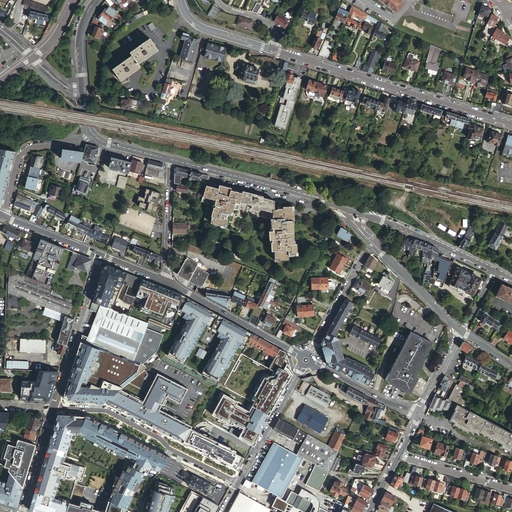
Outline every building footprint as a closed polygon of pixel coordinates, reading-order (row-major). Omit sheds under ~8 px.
[(46,13),(48,7),(28,0),(24,0),(22,5),(31,8),(36,10),(46,13)] [(403,2),(400,0),(380,0),(384,2),(384,1),(389,5),(389,6),(396,12),(403,2)] [(489,4),(485,0),(482,0),(483,1),(481,6),(478,16),(483,17),(483,15),(488,16),(490,8),(488,7),(489,4)] [(349,12),(345,22),(357,27),(359,22),(352,19),(355,13),(357,8),(352,5),(349,12)] [(214,18),(220,9),(213,6),(208,15),(209,16),(214,18)] [(251,12),(256,14),(260,8),(256,6),(255,6),(251,12)] [(110,19),(114,22),(119,16),(109,8),(107,11),(105,9),(102,13),(110,19)] [(316,13),(305,8),(303,13),(302,13),(300,18),(313,24),(315,18),(316,13)] [(334,18),(345,22),(349,12),(338,8),(334,18)] [(364,24),(365,20),(366,17),(367,14),(357,8),(355,13),(361,16),(359,22),(364,24)] [(30,11),(28,17),(35,19),(45,21),(46,21),(47,18),(49,18),(49,16),(30,11)] [(110,19),(102,13),(97,19),(108,27),(110,25),(107,22),(110,19)] [(284,27),(280,33),(284,36),(288,29),(285,27),(290,19),(279,13),(274,21),(284,27)] [(492,13),(487,23),(492,26),(493,25),(494,26),(498,17),(492,13)] [(253,20),(239,16),(237,24),(250,29),(253,20)] [(364,24),(362,28),(367,30),(367,31),(371,33),(374,25),(370,23),(370,22),(365,20),(364,24)] [(378,23),(373,34),(383,39),(385,33),(380,31),(383,24),(378,21),(378,23)] [(99,25),(91,22),(91,23),(90,26),(95,27),(91,37),(99,40),(103,30),(98,28),(98,26),(99,25)] [(496,28),(491,36),(504,44),(509,38),(503,34),(503,33),(496,28)] [(188,33),(182,31),(180,38),(184,39),(179,57),(191,61),(198,39),(192,37),(192,36),(187,35),(188,33)] [(318,33),(312,46),(319,49),(322,40),(318,38),(320,34),(318,33)] [(156,49),(148,38),(128,52),(130,55),(111,69),(119,81),(139,66),(137,63),(156,49)] [(226,48),(208,42),(206,47),(205,51),(203,57),(222,62),(226,48)] [(439,52),(430,49),(427,61),(428,62),(426,67),(429,68),(437,71),(439,64),(436,63),(439,52)] [(363,70),(371,73),(380,52),(374,50),(367,66),(365,65),(363,70)] [(408,57),(405,66),(413,68),(413,69),(417,71),(420,61),(408,57)] [(287,62),(281,60),(279,68),(285,69),(287,62)] [(398,65),(387,61),(384,69),(395,73),(398,65)] [(242,67),(237,65),(236,70),(241,72),(239,79),(254,84),(259,71),(243,65),(242,67)] [(473,80),(475,81),(477,72),(478,71),(467,68),(464,77),(469,79),(469,81),(473,82),(473,80)] [(457,76),(445,71),(442,81),(454,85),(457,76)] [(288,73),(284,72),(281,81),(285,83),(286,80),(289,82),(289,81),(292,82),(293,77),(291,76),(291,74),(288,73)] [(477,72),(475,81),(486,84),(489,75),(477,72)] [(165,77),(161,91),(167,93),(171,79),(165,77)] [(315,92),(318,82),(310,80),(307,90),(315,92)] [(318,82),(315,92),(320,94),(320,95),(323,96),(327,85),(318,82)] [(343,91),(343,90),(332,87),(330,93),(341,96),(341,97),(343,91)] [(348,89),(344,87),(343,90),(343,91),(341,97),(341,96),(340,99),(344,100),(345,98),(355,102),(359,90),(351,87),(350,91),(348,90),(348,89)] [(498,91),(488,88),(486,96),(491,98),(490,99),(496,100),(498,91)] [(395,96),(391,94),(390,98),(389,101),(393,103),(391,108),(397,111),(398,109),(403,111),(407,99),(404,98),(403,102),(394,99),(395,96)] [(122,102),(121,105),(130,107),(131,103),(137,105),(142,106),(143,105),(144,102),(138,100),(126,97),(126,98),(121,97),(120,101),(122,102)] [(372,108),(377,109),(379,102),(367,98),(364,97),(362,103),(373,106),(372,108)] [(377,109),(374,119),(376,120),(379,110),(386,112),(389,101),(390,98),(385,97),(383,103),(379,102),(377,109)] [(407,99),(403,111),(412,114),(416,104),(414,104),(415,102),(412,101),(407,99)] [(426,105),(421,104),(419,109),(430,113),(432,107),(426,105)] [(432,107),(430,113),(439,116),(441,110),(436,108),(432,107)] [(444,116),(451,118),(449,123),(455,125),(459,115),(452,113),(446,111),(444,116)] [(459,115),(455,125),(462,128),(463,122),(467,124),(469,118),(464,117),(459,115)] [(469,123),(467,130),(470,131),(467,139),(474,141),(474,139),(477,140),(477,138),(480,139),(482,138),(485,131),(483,129),(478,127),(478,126),(469,123)] [(497,145),(498,145),(502,135),(490,131),(488,139),(487,139),(486,142),(489,143),(493,144),(497,146),(497,145)] [(511,136),(508,135),(502,154),(511,156),(511,136)] [(86,144),(85,144),(83,152),(81,159),(95,162),(99,147),(86,144)] [(15,148),(0,146),(0,204),(2,203),(15,148)] [(81,159),(83,152),(62,149),(61,158),(81,161),(81,159)] [(32,156),(30,166),(40,169),(43,159),(40,158),(40,156),(34,155),(33,157),(32,156)] [(128,171),(131,162),(111,157),(109,167),(128,172),(128,171)] [(142,162),(131,160),(131,162),(128,171),(139,173),(142,162)] [(163,164),(148,160),(146,166),(165,171),(165,166),(163,164)] [(40,169),(30,166),(27,177),(38,179),(40,169)] [(164,172),(146,167),(145,173),(162,178),(164,172)] [(189,177),(190,170),(177,167),(175,169),(174,173),(180,175),(189,177)] [(61,169),(58,174),(65,178),(68,173),(61,169)] [(205,180),(206,175),(190,170),(189,177),(187,182),(191,183),(192,178),(201,181),(201,179),(205,180)] [(99,171),(95,181),(102,183),(105,173),(99,171)] [(189,177),(180,175),(180,183),(187,185),(187,182),(189,177)] [(117,187),(124,189),(124,186),(126,178),(120,176),(117,187)] [(38,179),(27,177),(25,187),(35,190),(38,179)] [(87,179),(80,177),(76,192),(86,195),(88,187),(87,186),(89,182),(87,181),(87,179)] [(62,187),(51,184),(48,197),(55,198),(56,194),(60,195),(62,187)] [(215,187),(204,184),(202,190),(202,192),(213,195),(209,210),(211,210),(208,221),(223,225),(225,217),(224,217),(225,213),(227,214),(228,209),(230,210),(232,202),(231,201),(231,199),(237,200),(238,199),(241,200),(241,201),(250,204),(249,206),(257,208),(258,206),(269,209),(269,207),(272,208),(273,219),(271,219),(272,227),(273,227),(273,231),(269,231),(269,239),(274,239),(274,241),(272,242),(273,251),(274,251),(275,258),(280,258),(280,260),(290,260),(289,256),(295,256),(295,252),(297,252),(296,243),(293,243),(293,240),(294,240),(293,223),(292,223),(292,220),(293,220),(292,211),(291,211),(291,207),(284,207),(284,209),(275,209),(275,205),(276,201),(264,198),(264,197),(240,190),(240,192),(228,189),(229,187),(220,185),(220,186),(215,185),(215,187)] [(187,186),(177,185),(176,190),(190,193),(192,188),(187,186)] [(161,194),(146,189),(144,194),(145,194),(144,198),(139,196),(137,202),(139,202),(138,207),(144,209),(144,208),(146,209),(146,211),(150,213),(151,211),(155,212),(158,203),(160,204),(162,199),(159,198),(161,194)] [(192,198),(200,200),(202,192),(202,190),(198,189),(196,195),(192,194),(192,198)] [(25,194),(18,191),(14,205),(33,213),(38,203),(24,198),(25,194)] [(57,210),(46,203),(44,207),(43,209),(54,215),(57,210)] [(36,216),(33,222),(36,223),(43,209),(44,207),(40,204),(33,215),(36,216)] [(461,210),(442,206),(440,213),(460,217),(461,210)] [(71,216),(65,213),(65,214),(57,210),(54,215),(68,222),(71,216)] [(75,229),(78,224),(71,219),(68,224),(75,229)] [(508,225),(500,221),(488,244),(495,248),(508,225)] [(173,223),(173,233),(177,233),(178,231),(187,232),(187,224),(173,223)] [(89,229),(78,224),(75,229),(88,235),(91,230),(92,226),(91,225),(89,229)] [(1,232),(16,240),(20,233),(4,225),(1,232)] [(88,235),(84,242),(89,245),(93,237),(101,240),(101,239),(109,242),(111,237),(99,233),(101,228),(97,227),(95,231),(91,230),(88,235)] [(348,232),(341,227),(336,235),(352,243),(354,240),(349,237),(351,235),(347,233),(348,232)] [(469,228),(459,246),(464,248),(468,243),(473,235),(472,234),(474,231),(469,228)] [(84,235),(74,231),(71,237),(82,242),(84,235)] [(122,250),(120,257),(124,258),(126,252),(123,250),(127,241),(116,236),(112,246),(122,250)] [(405,236),(400,245),(409,250),(413,240),(405,236)] [(136,240),(131,238),(128,247),(131,249),(130,250),(132,251),(143,255),(145,249),(134,246),(136,240)] [(423,250),(426,243),(413,238),(413,240),(409,250),(408,255),(413,256),(415,249),(414,249),(414,247),(423,250)] [(24,239),(20,250),(28,253),(27,254),(31,256),(36,244),(24,239)] [(51,284),(65,249),(41,239),(26,275),(25,277),(50,286),(51,284)] [(425,274),(431,277),(433,271),(431,271),(431,273),(429,272),(430,265),(430,264),(430,260),(428,257),(430,252),(429,252),(431,245),(426,243),(423,250),(422,262),(424,263),(427,264),(425,274)] [(436,260),(437,254),(438,253),(439,249),(431,245),(429,252),(430,252),(431,253),(433,253),(433,257),(432,259),(436,260)] [(161,263),(162,257),(147,251),(145,256),(150,259),(150,260),(156,263),(157,261),(161,263)] [(81,270),(88,272),(91,263),(89,258),(73,252),(66,269),(69,270),(71,271),(74,271),(75,271),(76,271),(78,271),(81,270)] [(337,254),(333,261),(343,266),(347,259),(337,254)] [(443,283),(454,259),(453,259),(452,261),(437,254),(436,260),(433,271),(431,277),(443,283)] [(377,260),(369,255),(364,264),(372,269),(377,260)] [(198,264),(186,258),(177,275),(201,287),(208,274),(196,267),(198,264)] [(343,266),(333,261),(329,268),(342,275),(344,272),(341,270),(343,266)] [(472,275),(457,268),(448,286),(455,289),(457,286),(472,294),(475,287),(480,290),(485,281),(472,274),(472,275)] [(22,298),(46,307),(65,315),(63,322),(54,349),(58,350),(57,353),(63,355),(75,315),(73,314),(73,313),(70,312),(76,297),(50,286),(25,277),(9,270),(7,308),(18,309),(22,298)] [(137,293),(142,279),(127,273),(123,284),(128,286),(122,301),(132,305),(137,293)] [(394,281),(385,275),(380,283),(389,289),(394,281)] [(328,277),(319,278),(320,289),(334,288),(334,283),(331,283),(331,279),(328,279),(328,277)] [(264,290),(274,295),(276,291),(271,289),(275,280),(270,278),(264,290)] [(320,289),(319,278),(311,278),(311,289),(320,289)] [(158,286),(158,285),(142,279),(137,293),(154,299),(156,293),(158,286)] [(370,287),(359,279),(354,287),(362,292),(365,294),(370,287)] [(511,288),(501,283),(495,295),(511,303),(511,288)] [(158,286),(156,293),(154,299),(154,300),(156,300),(156,299),(161,300),(164,289),(158,286)] [(352,286),(351,288),(361,294),(362,292),(354,287),(352,286)] [(457,286),(455,289),(463,293),(462,295),(469,299),(472,294),(457,286)] [(205,297),(225,308),(228,302),(230,297),(223,295),(210,293),(210,292),(217,293),(217,290),(207,287),(205,297)] [(164,289),(161,300),(164,301),(166,295),(169,295),(169,293),(168,293),(169,291),(164,289)] [(273,298),(274,295),(264,290),(261,297),(266,300),(269,302),(270,300),(272,297),(273,298)] [(241,306),(245,298),(240,296),(240,297),(233,294),(230,301),(241,306)] [(167,354),(218,383),(246,332),(180,296),(178,308),(176,312),(186,318),(167,354)] [(262,306),(266,308),(268,303),(269,302),(266,300),(261,297),(258,304),(260,306),(262,306)] [(334,336),(353,302),(345,298),(321,343),(327,365),(371,389),(375,374),(370,371),(371,370),(365,366),(365,367),(361,365),(361,364),(352,359),(352,360),(345,357),(344,358),(343,358),(340,348),(337,339),(338,338),(334,336)] [(152,324),(148,323),(128,315),(113,309),(101,304),(100,305),(92,301),(89,310),(97,313),(87,338),(86,343),(100,348),(143,365),(156,352),(163,335),(150,330),(152,324)] [(251,304),(245,302),(243,307),(248,310),(248,309),(253,311),(256,303),(252,301),(251,304)] [(420,395),(427,382),(415,376),(432,344),(436,346),(445,328),(396,301),(390,321),(410,332),(385,380),(410,393),(410,392),(418,396),(420,395)] [(228,302),(225,308),(230,311),(233,305),(228,302)] [(297,316),(306,315),(305,304),(297,304),(297,316)] [(305,304),(306,315),(314,315),(319,317),(321,314),(314,310),(314,304),(305,304)] [(42,314),(48,316),(63,322),(65,315),(46,307),(42,314)] [(504,320),(486,310),(484,314),(483,313),(480,320),(484,323),(486,321),(499,329),(504,320)] [(173,316),(167,314),(164,324),(163,324),(163,326),(166,327),(167,325),(171,326),(173,316)] [(276,319),(268,314),(263,322),(264,322),(272,327),(276,319)] [(252,315),(249,321),(256,325),(259,318),(252,315)] [(302,328),(291,322),(289,321),(283,331),(292,336),(296,329),(300,331),(302,328)] [(171,331),(152,324),(150,330),(163,335),(156,352),(143,365),(117,386),(122,388),(146,369),(150,365),(159,358),(171,331)] [(350,333),(377,347),(380,339),(354,325),(350,333)] [(509,340),(511,341),(511,332),(508,330),(503,339),(508,342),(509,340)] [(274,358),(279,349),(252,334),(247,344),(252,347),(253,345),(267,352),(266,353),(274,358)] [(86,343),(87,338),(81,336),(63,398),(67,403),(102,404),(104,403),(116,393),(119,391),(122,388),(117,386),(103,381),(100,388),(91,385),(90,387),(79,386),(81,382),(86,384),(90,373),(96,357),(100,348),(86,343)] [(496,338),(491,345),(495,348),(500,341),(496,338)] [(45,341),(20,339),(19,352),(44,353),(45,341)] [(467,351),(472,344),(465,340),(462,341),(459,348),(467,351)] [(377,368),(340,348),(343,358),(344,358),(345,357),(352,360),(352,359),(361,364),(361,365),(365,367),(365,366),(371,370),(370,371),(375,374),(377,368)] [(233,430),(231,434),(252,446),(290,377),(292,374),(286,353),(279,349),(274,358),(268,368),(275,372),(273,375),(268,376),(249,411),(236,404),(237,402),(223,394),(211,415),(224,422),(226,419),(229,421),(227,424),(241,431),(240,434),(233,430)] [(474,358),(467,354),(463,363),(470,364),(478,369),(482,362),(474,358)] [(7,360),(6,368),(28,369),(28,361),(7,360)] [(505,375),(485,364),(481,371),(486,374),(487,373),(496,378),(496,377),(500,379),(501,376),(504,378),(505,376),(505,375)] [(36,389),(26,389),(26,387),(22,387),(21,398),(25,399),(25,401),(34,402),(34,398),(35,398),(40,399),(40,402),(45,402),(50,399),(58,372),(54,372),(53,382),(47,382),(47,387),(40,387),(40,391),(36,391),(36,389)] [(104,403),(186,444),(187,443),(193,430),(157,410),(166,397),(180,402),(187,389),(156,373),(143,403),(119,391),(116,393),(104,403)] [(0,379),(0,390),(10,391),(10,380),(0,379)] [(449,382),(443,379),(441,382),(440,384),(441,384),(439,389),(445,392),(447,387),(446,387),(449,382)] [(305,382),(303,381),(298,390),(302,392),(301,394),(304,395),(310,385),(305,382)] [(370,421),(377,403),(377,402),(368,398),(344,385),(343,386),(342,385),(340,388),(341,389),(341,391),(368,406),(363,418),(370,421)] [(330,396),(317,389),(311,386),(305,396),(326,408),(331,400),(328,398),(330,396)] [(331,393),(318,386),(317,389),(330,396),(331,393)] [(444,399),(435,394),(428,407),(434,410),(434,408),(440,411),(441,410),(447,413),(448,410),(455,414),(450,424),(455,426),(455,428),(469,434),(470,433),(475,435),(475,433),(480,436),(481,434),(504,444),(503,447),(511,451),(511,434),(466,414),(466,413),(465,400),(465,398),(465,397),(466,391),(459,387),(457,386),(449,400),(446,399),(444,399)] [(377,403),(370,421),(384,425),(385,422),(378,419),(381,410),(384,411),(385,407),(377,403)] [(304,408),(327,421),(328,418),(305,405),(304,408)] [(321,431),(327,421),(304,408),(298,418),(321,431)] [(82,481),(86,468),(63,462),(72,434),(77,434),(80,430),(86,416),(59,415),(56,425),(55,425),(49,444),(29,509),(36,511),(35,511),(65,511),(68,504),(69,503),(53,498),(60,477),(70,479),(70,478),(82,481)] [(26,429),(36,432),(40,420),(30,416),(26,429)] [(169,458),(86,416),(80,430),(136,458),(133,467),(126,464),(108,502),(121,508),(126,510),(144,473),(147,475),(149,467),(158,471),(169,458)] [(111,416),(108,423),(129,434),(132,428),(111,416)] [(321,431),(298,418),(296,420),(320,433),(321,431)] [(301,445),(308,434),(280,419),(274,430),(283,435),(282,436),(284,437),(284,436),(288,438),(293,440),(292,441),(301,445)] [(338,451),(347,432),(337,427),(328,445),(338,451)] [(398,430),(389,427),(385,439),(392,441),(393,440),(395,440),(398,430)] [(23,437),(33,440),(36,432),(26,429),(23,437)] [(194,447),(193,448),(207,455),(208,454),(213,456),(212,458),(236,470),(237,467),(240,468),(246,459),(235,453),(235,452),(232,450),(232,452),(229,450),(230,449),(228,448),(193,430),(187,443),(192,445),(194,447)] [(329,470),(335,457),(338,451),(328,445),(308,434),(301,445),(296,454),(306,460),(328,472),(329,470)] [(423,436),(420,445),(430,448),(434,436),(431,435),(430,438),(423,436)] [(12,475),(23,488),(36,445),(18,439),(17,443),(7,440),(1,460),(6,462),(4,467),(10,473),(12,475)] [(296,454),(274,442),(252,482),(281,498),(292,478),(300,463),(303,465),(306,460),(296,454)] [(450,446),(438,442),(435,452),(441,454),(446,456),(450,446)] [(454,442),(450,455),(461,459),(461,458),(464,459),(467,451),(456,447),(458,444),(454,442)] [(383,458),(387,446),(378,443),(376,451),(375,450),(373,455),(383,458)] [(466,460),(470,462),(480,465),(481,461),(485,452),(471,447),(466,460)] [(376,456),(365,453),(363,456),(358,455),(357,459),(362,461),(361,464),(372,468),(376,456)] [(499,466),(501,458),(492,454),(490,458),(487,456),(485,462),(484,462),(488,464),(488,463),(495,466),(496,465),(499,466)] [(329,470),(334,471),(340,458),(335,457),(329,470)] [(511,471),(511,461),(504,458),(501,466),(504,467),(504,468),(511,471),(511,472),(511,471)] [(365,467),(355,463),(353,468),(352,469),(353,469),(352,472),(361,475),(362,473),(363,473),(365,467)] [(211,495),(215,487),(183,470),(180,476),(179,476),(184,479),(186,480),(186,481),(187,482),(186,482),(187,483),(187,484),(187,485),(194,488),(194,490),(197,491),(198,490),(204,494),(206,494),(207,493),(211,495)] [(216,511),(219,506),(159,472),(145,490),(144,489),(137,511),(216,511)] [(325,479),(311,472),(305,484),(319,491),(325,479)] [(411,474),(407,472),(404,477),(403,479),(399,477),(395,475),(389,485),(394,487),(394,486),(400,489),(402,485),(401,484),(402,482),(407,483),(411,474)] [(409,484),(420,487),(423,478),(415,475),(415,477),(412,476),(409,484)] [(358,479),(355,479),(350,491),(367,499),(373,490),(357,482),(358,479)] [(421,487),(432,491),(435,481),(427,479),(427,480),(424,479),(421,487)] [(336,483),(334,482),(332,487),(345,493),(346,490),(342,487),(343,484),(337,481),(336,483)] [(432,491),(442,494),(445,485),(442,484),(442,483),(435,481),(432,491)] [(305,511),(308,511),(319,491),(305,484),(301,493),(293,488),(287,502),(305,511)] [(472,491),(475,492),(474,498),(473,501),(480,503),(483,490),(477,488),(477,485),(474,484),(472,491)] [(459,488),(452,486),(451,487),(448,486),(446,495),(456,498),(459,488)] [(23,489),(17,487),(17,489),(16,492),(14,497),(20,499),(23,489)] [(345,493),(332,487),(329,491),(332,492),(331,494),(337,497),(339,494),(347,498),(348,496),(348,494),(345,493)] [(466,490),(459,488),(456,498),(467,501),(469,492),(466,491),(466,490)] [(6,489),(2,499),(8,501),(9,495),(11,490),(6,489)] [(492,500),(494,494),(495,491),(491,490),(490,493),(483,490),(480,503),(487,505),(489,498),(492,500)] [(383,496),(381,500),(391,505),(395,497),(385,492),(383,496)] [(228,511),(268,511),(270,509),(239,493),(228,511)] [(501,496),(494,494),(492,500),(491,503),(502,506),(504,499),(501,497),(501,496)] [(305,511),(287,502),(276,496),(273,504),(285,509),(283,511),(305,511)] [(348,496),(347,498),(346,500),(363,508),(364,505),(366,502),(358,497),(356,500),(348,496)] [(309,511),(321,511),(325,504),(316,499),(309,511)] [(346,500),(345,503),(352,507),(351,510),(354,511),(360,511),(363,508),(346,500)] [(381,500),(377,506),(379,507),(377,511),(379,511),(386,511),(391,505),(381,500)] [(78,507),(92,511),(94,504),(80,502),(78,507)] [(104,511),(119,511),(121,508),(108,502),(104,511)] [(483,511),(433,503),(428,511),(483,511)]
